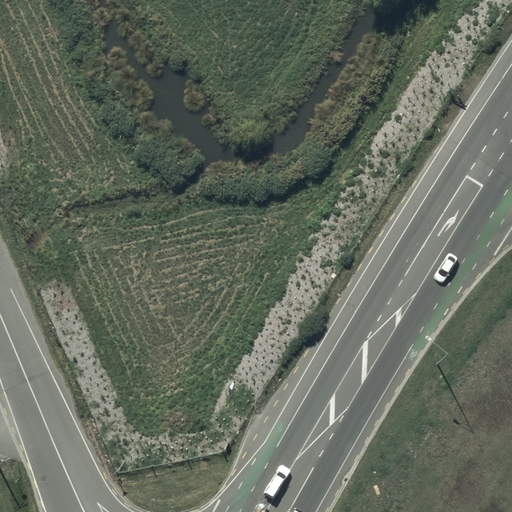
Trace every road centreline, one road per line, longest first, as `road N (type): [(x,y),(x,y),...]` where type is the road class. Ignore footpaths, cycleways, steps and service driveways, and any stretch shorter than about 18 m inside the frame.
road 1 (trunk): [(279,511),(501,136)]
road 2 (residential): [(0,316),(84,511)]
